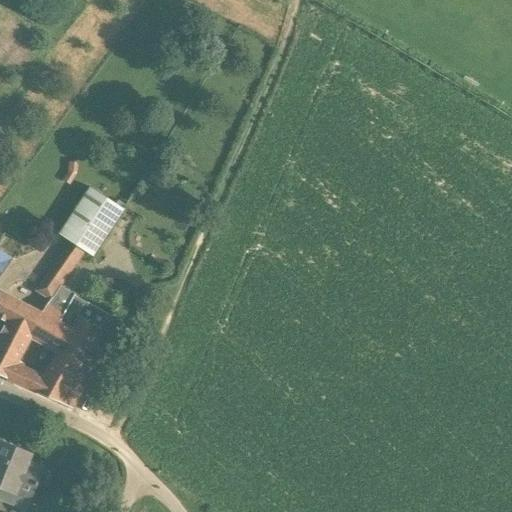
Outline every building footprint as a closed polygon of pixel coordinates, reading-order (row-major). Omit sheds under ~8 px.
[(58,234),(70,242),(46,279),(39,290),(52,300),(61,286),(85,252),(90,255),(116,217),(122,208),(119,206),(106,198),(89,187),(84,195),(59,233),(58,234)] [(0,274),(9,262),(0,255),(0,274)] [(44,316),(31,341),(55,354),(43,374),(19,364),(10,381),(71,409),(97,364),(85,357),(101,330),(81,318),(89,304),(76,297),(77,296),(61,286),(52,300),(42,315),(44,316)] [(31,341),(44,316),(42,315),(4,295),(0,303),(0,319),(5,323),(0,332),(0,376),(10,381),(19,364),(31,341)] [(0,441),(0,490),(28,502),(42,468),(27,462),(30,454),(0,441)]
